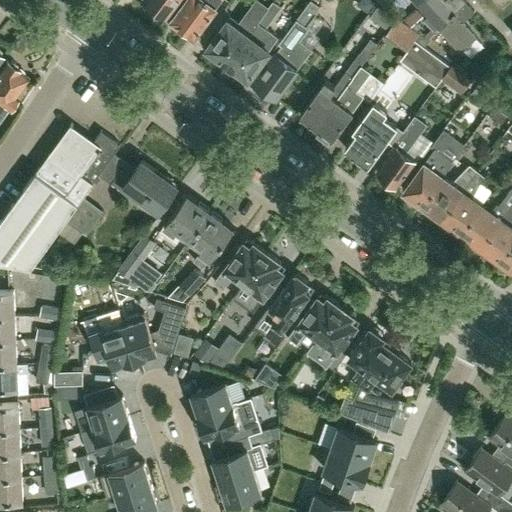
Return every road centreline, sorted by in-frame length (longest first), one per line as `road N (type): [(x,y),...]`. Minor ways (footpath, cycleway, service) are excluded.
road 1 (residential): [(491,324),(90,27)]
road 2 (residential): [(182,511),(146,398),(155,383),(172,391),(211,511)]
road 3 (residential): [(491,324),(450,388),(399,511)]
road 4 (residential): [(0,168),(90,27)]
